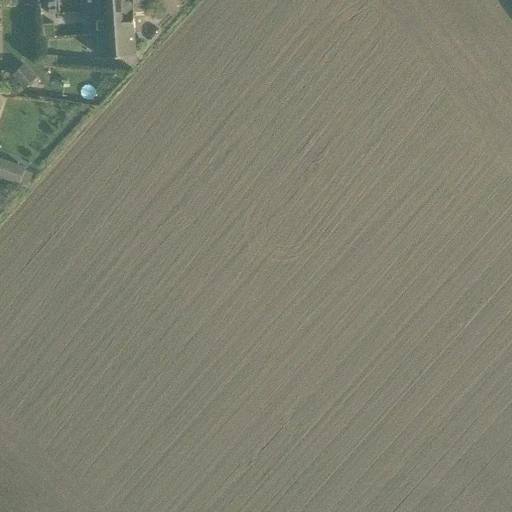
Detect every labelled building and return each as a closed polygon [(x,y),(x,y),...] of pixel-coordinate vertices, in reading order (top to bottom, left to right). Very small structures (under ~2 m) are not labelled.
[(58,0),(55,0),(48,1),(48,14),(59,13),(58,0)] [(96,0),(97,11),(133,9),(133,8),(132,0),(96,0)] [(135,31),(133,9),(97,11),(98,34),(135,31)] [(55,37),(54,23),(43,24),(44,37),(55,37)] [(135,32),(135,31),(98,34),(100,57),(136,55),(134,32),(135,32)] [(56,66),(57,56),(43,54),(42,65),(56,66)] [(12,76),(23,88),(35,77),(24,65),(12,76)] [(8,163),(3,177),(20,184),(25,169),(8,163)]
